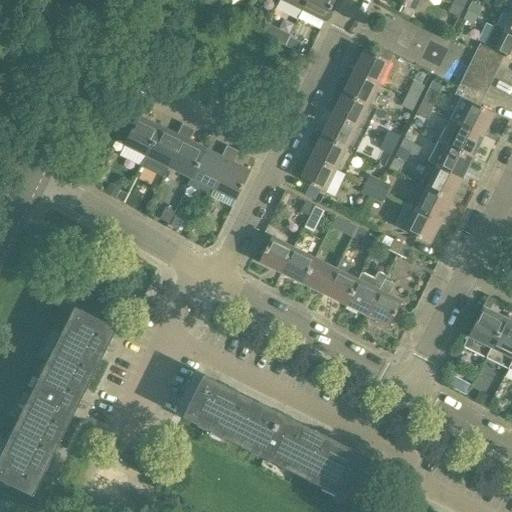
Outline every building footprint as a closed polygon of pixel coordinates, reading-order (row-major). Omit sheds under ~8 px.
[(281,0),(302,10),(306,0),(281,0)] [(306,0),(302,10),(324,21),(335,0),(306,0)] [(420,0),(389,0),(401,6),(398,14),(410,20),(420,0)] [(467,0),(453,0),(452,4),(463,9),(468,0),(467,0)] [(511,5),(505,2),(494,24),(505,29),(511,32),(511,5)] [(472,3),(468,11),(478,16),(482,7),(472,3)] [(463,9),(452,4),(448,13),(459,18),(463,9)] [(238,7),(234,15),(243,19),(247,10),(238,7)] [(478,16),(468,11),(463,20),(473,25),(478,16)] [(297,20),(287,43),(285,46),(301,53),(305,43),(295,39),(303,22),(297,20)] [(494,24),(483,46),(504,57),(511,60),(511,32),(505,29),(494,24)] [(479,44),(474,54),(499,66),(504,57),(483,46),(479,44)] [(364,49),(353,71),(378,84),(389,62),(364,49)] [(474,54),(469,65),(494,77),(499,66),(474,54)] [(469,65),(464,74),(489,86),(494,77),(469,65)] [(353,71),(342,93),(368,105),(378,84),(353,71)] [(464,74),(459,84),(484,97),(489,86),(464,74)] [(414,81),(405,97),(416,103),(424,86),(414,81)] [(469,102),(479,107),(484,97),(459,84),(454,95),(469,102)] [(342,93),(332,114),(366,131),(377,109),(368,105),(342,93)] [(425,95),(420,105),(431,110),(436,101),(425,95)] [(416,103),(405,97),(401,106),(412,111),(416,103)] [(141,167),(161,127),(145,119),(151,108),(144,105),(145,103),(133,98),(118,128),(129,133),(124,145),(146,156),(141,167)] [(469,102),(458,123),(483,136),(494,114),(479,107),(469,102)] [(431,110),(420,105),(416,114),(427,119),(431,110)] [(332,114),(321,136),(355,153),(366,131),(332,114)] [(449,119),(438,140),(473,157),(483,136),(458,123),(449,119)] [(169,167),(189,126),(182,123),(177,134),(161,127),(141,167),(163,178),(169,167)] [(169,167),(191,178),(205,148),(189,141),(195,129),(189,126),(169,167)] [(388,129),(383,140),(395,145),(399,136),(388,129)] [(321,136),(310,157),(336,170),(344,174),(355,153),(321,136)] [(403,138),(399,147),(410,153),(415,143),(403,138)] [(395,145),(383,140),(378,149),(390,155),(395,145)] [(437,165),(437,166),(462,179),(473,157),(438,140),(428,161),(437,165)] [(191,178),(213,189),(233,148),(226,145),(221,156),(205,148),(191,178)] [(410,153),(399,147),(394,156),(406,162),(410,153)] [(233,148),(213,189),(210,196),(232,207),(250,171),(234,163),(240,151),(233,148)] [(336,170),(310,157),(299,179),(325,192),(336,170)] [(437,166),(426,188),(451,200),(462,179),(437,166)] [(369,175),(364,184),(375,189),(380,181),(369,175)] [(391,186),(380,181),(375,189),(387,195),(391,186)] [(375,189),(364,184),(357,200),(366,205),(370,198),(371,199),(375,189)] [(109,185),(104,193),(123,203),(127,194),(109,185)] [(426,188),(415,209),(441,222),(451,200),(426,188)] [(387,195),(375,189),(371,199),(382,204),(387,195)] [(298,211),(309,216),(314,205),(303,200),(298,211)] [(441,222),(415,209),(404,204),(393,226),(430,244),(441,222)] [(314,205),(309,216),(317,221),(323,210),(314,205)] [(165,207),(159,219),(168,223),(173,211),(165,207)] [(330,227),(352,238),(357,227),(336,216),(330,227)] [(177,230),(181,222),(174,218),(169,226),(177,230)] [(357,227),(352,238),(361,242),(366,231),(357,227)] [(259,262),(281,273),(293,247),(271,236),(259,262)] [(388,250),(397,255),(402,243),(393,239),(388,250)] [(402,243),(397,255),(406,259),(412,248),(402,243)] [(281,273),(302,283),(315,258),(293,247),(281,273)] [(302,283),(324,294),(336,269),(315,258),(302,283)] [(324,294),(345,305),(358,279),(347,274),(352,264),(342,258),(337,269),(336,269),(324,294)] [(345,305),(367,315),(385,280),(387,276),(377,271),(373,279),(361,272),(358,279),(345,305)] [(385,280),(367,315),(389,326),(401,301),(389,294),(394,284),(385,280)] [(484,357),(485,358),(505,318),(490,310),(495,300),(488,296),(468,336),(489,347),(484,357)] [(0,455),(0,479),(33,495),(117,328),(74,306),(0,455)] [(485,358),(507,368),(511,358),(511,321),(505,318),(485,358)] [(182,416),(351,500),(371,459),(203,375),(182,416)] [(469,386),(464,383),(459,384),(457,389),(465,394),(469,386)] [(479,392),(475,401),(487,406),(491,398),(479,392)]
